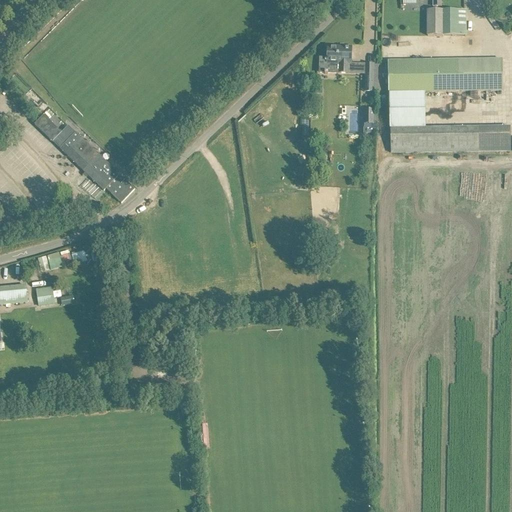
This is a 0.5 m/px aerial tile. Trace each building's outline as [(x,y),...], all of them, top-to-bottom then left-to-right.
[(428,11),(428,36),(466,36),(466,11),(428,11)] [(351,47),(327,47),(327,59),(323,59),(322,73),(327,73),(327,74),(330,74),(330,73),(349,74),(349,64),(351,64),(351,47)] [(503,60),(458,61),(388,62),(388,93),(503,92),(503,60)] [(375,64),(365,64),(364,84),(374,84),(375,64)] [(374,134),(374,110),(364,110),(363,134),(374,134)] [(34,125),(104,191),(106,189),(121,204),(135,190),(69,126),(62,132),(44,115),(34,125)] [(76,264),(89,260),(86,252),(73,256),(76,264)] [(60,258),(61,260),(62,264),(71,262),(70,255),(60,258)] [(0,288),(0,304),(27,303),(26,286),(0,288)] [(39,307),(55,304),(53,287),(36,290),(39,307)]
